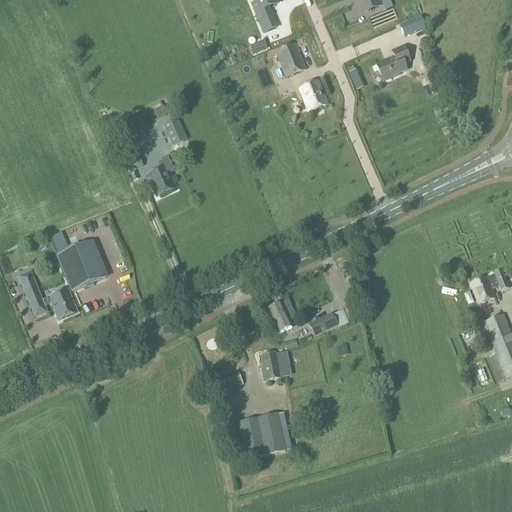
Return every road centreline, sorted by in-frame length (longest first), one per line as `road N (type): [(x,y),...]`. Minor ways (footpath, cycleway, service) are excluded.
road 1 (secondary): [(0,397),(387,213)]
road 2 (residential): [(387,213),(346,121),(349,96),(309,0)]
